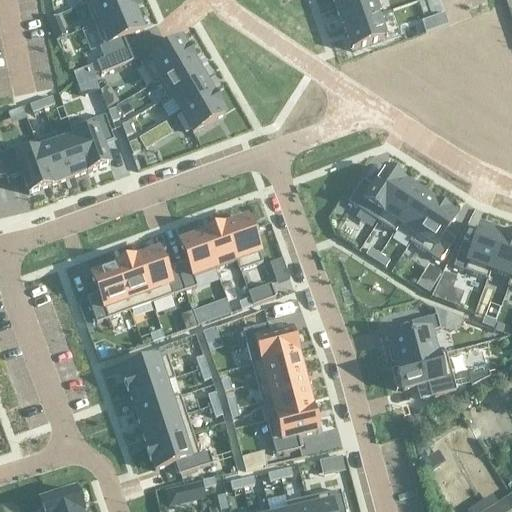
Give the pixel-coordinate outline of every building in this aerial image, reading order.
[(77,0),(81,8),(86,7),(85,6),(98,0),(77,0)] [(128,0),(98,0),(85,6),(86,7),(94,27),(133,10),(128,0)] [(332,0),(336,10),(365,0),(332,0)] [(372,0),(365,0),(336,10),(343,30),(378,17),(372,0)] [(133,10),(94,27),(103,48),(98,50),(103,61),(127,51),(122,41),(142,32),(133,10)] [(444,15),(421,23),(425,35),(448,27),(444,15)] [(378,17),(343,30),(350,52),(386,40),(378,17)] [(65,37),(61,27),(51,32),(55,41),(65,37)] [(181,42),(140,66),(153,88),(157,85),(156,84),(193,63),(192,61),(194,61),(188,51),(186,52),(181,42)] [(103,61),(96,64),(100,76),(132,63),(127,51),(103,61)] [(193,63),(156,84),(157,85),(167,102),(171,99),(170,99),(203,80),(193,63)] [(100,93),(91,68),(73,74),(82,99),(100,93)] [(203,80),(170,99),(171,99),(180,115),(212,96),(203,80)] [(212,96),(180,115),(192,136),(225,117),(219,108),(221,107),(215,97),(213,98),(212,96)] [(51,99),(40,103),(43,111),(54,107),(51,99)] [(40,103),(29,107),(32,115),(43,111),(40,103)] [(116,109),(109,112),(113,124),(121,121),(116,109)] [(104,119),(70,131),(71,135),(72,135),(87,175),(109,167),(102,147),(112,143),(104,119)] [(130,124),(123,127),(127,138),(135,135),(130,124)] [(55,141),(54,142),(69,181),(87,175),(72,135),(71,135),(55,141)] [(54,137),(35,144),(51,188),(69,181),(54,142),(55,141),(54,137)] [(137,142),(130,145),(134,156),(141,153),(137,142)] [(35,144),(0,156),(0,160),(5,178),(6,181),(21,176),(28,196),(51,188),(35,144)] [(362,183),(348,205),(378,224),(403,185),(384,172),(372,189),(362,183)] [(403,185),(378,224),(395,235),(397,231),(396,230),(419,195),(403,185)] [(419,195),(396,230),(397,231),(412,240),(413,241),(436,206),(419,195)] [(412,240),(409,245),(440,265),(454,243),(444,236),(456,219),(447,213),(448,212),(438,205),(437,207),(436,206),(413,241),(412,240)] [(226,228),(224,229),(236,264),(235,264),(239,274),(262,265),(246,221),(236,225),(235,222),(225,226),(226,228)] [(224,229),(202,237),(215,272),(235,264),(236,264),(224,229)] [(462,245),(453,269),(487,282),(491,273),(490,273),(503,237),(501,237),(501,235),(491,231),(491,233),(480,229),(473,249),(462,245)] [(187,265),(176,269),(185,293),(197,289),(193,280),(215,272),(202,237),(200,237),(199,235),(189,239),(190,241),(180,245),(187,265)] [(511,240),(503,237),(490,273),(491,273),(510,280),(511,280),(511,277),(511,240)] [(369,250),(365,257),(375,264),(379,257),(369,250)] [(137,260),(135,261),(151,306),(185,293),(176,269),(165,273),(157,253),(147,257),(146,255),(136,258),(137,260)] [(379,257),(375,264),(385,270),(389,263),(379,257)] [(135,261),(113,269),(130,313),(151,306),(135,261)] [(98,297),(87,301),(96,326),(130,313),(113,269),(111,270),(111,268),(101,271),(101,273),(91,277),(98,297)] [(433,289),(421,281),(415,289),(428,297),(433,289)] [(270,287),(248,295),(250,300),(252,308),(275,300),(270,287)] [(250,300),(238,304),(241,312),(252,308),(250,300)] [(225,301),(204,309),(192,313),(198,327),(209,323),(231,315),(225,301)] [(484,319),(481,327),(492,331),(495,323),(484,319)] [(267,326),(242,333),(251,368),(297,355),(291,332),(270,338),(267,326)] [(161,333),(149,337),(152,344),(163,340),(161,333)] [(440,334),(399,342),(404,366),(446,357),(440,334)] [(297,355),(251,368),(256,386),(302,374),(297,355)] [(446,357),(404,366),(410,393),(453,383),(446,357)] [(166,358),(122,373),(125,383),(123,383),(127,394),(129,394),(129,395),(165,383),(165,384),(174,381),(166,358)] [(203,358),(195,361),(199,372),(207,369),(203,358)] [(207,369),(199,372),(203,383),(211,381),(207,369)] [(488,373),(468,379),(471,389),(489,379),(488,373)] [(302,374),(256,386),(261,406),(271,403),(270,402),(307,392),(302,374)] [(228,380),(220,383),(224,395),(232,392),(228,380)] [(165,383),(129,395),(135,413),(171,402),(170,401),(165,384),(165,383)] [(307,392),(270,402),(271,403),(275,420),(275,421),(312,411),(307,392)] [(215,395),(207,397),(211,409),(218,406),(215,395)] [(171,402),(135,413),(141,432),(186,417),(180,398),(170,401),(171,402)] [(234,400),(226,402),(229,413),(237,411),(234,400)] [(218,406),(211,409),(214,420),(222,417),(218,406)] [(237,411),(229,413),(232,425),(240,422),(237,411)] [(275,420),(266,422),(275,458),(300,451),(297,440),(318,434),(312,411),(275,421),(275,420)] [(186,417),(141,432),(147,450),(192,435),(186,417)] [(148,452),(146,452),(150,463),(151,463),(155,473),(175,466),(179,477),(212,466),(208,455),(199,458),(192,435),(147,450),(148,452)] [(474,452),(472,447),(446,457),(460,489),(511,467),(501,440),(474,452)] [(290,471),(279,473),(281,481),(292,479),(290,471)] [(279,473),(267,476),(269,484),(281,481),(279,473)] [(253,480),(241,482),(243,490),(254,487),(253,480)] [(213,481),(202,483),(204,491),(215,488),(213,481)] [(241,482),(230,485),(231,493),(243,490),(241,482)] [(165,496),(168,511),(174,511),(204,505),(201,488),(165,496)] [(54,499),(40,504),(42,511),(81,511),(75,492),(65,496),(64,493),(53,497),(54,499)] [(344,511),(339,493),(305,501),(307,511),(344,511)] [(307,511),(305,501),(285,505),(286,510),(287,510),(287,511),(307,511)]
